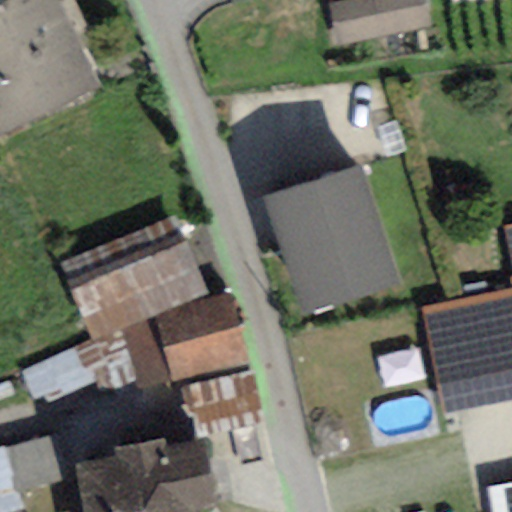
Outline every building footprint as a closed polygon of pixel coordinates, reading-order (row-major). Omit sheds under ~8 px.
[(67,0),(0,0),(0,130),(107,76),(67,0)] [(360,0),(330,6),(337,41),(424,23),(419,0),(360,0)] [(361,158),(267,188),(304,304),(398,274),(361,158)] [(175,211),(57,262),(89,335),(207,284),(175,211)] [(511,274),(511,288),(418,306),(437,412),(511,398),(511,221),(503,223),(511,274)] [(228,292),(151,312),(167,376),(244,356),(228,292)] [(248,373),(181,385),(190,432),(257,419),(248,373)] [(0,508),(27,502),(23,482),(72,471),(61,426),(0,440),(0,508)] [(201,438),(77,463),(86,511),(195,511),(194,504),(213,500),(201,438)]
